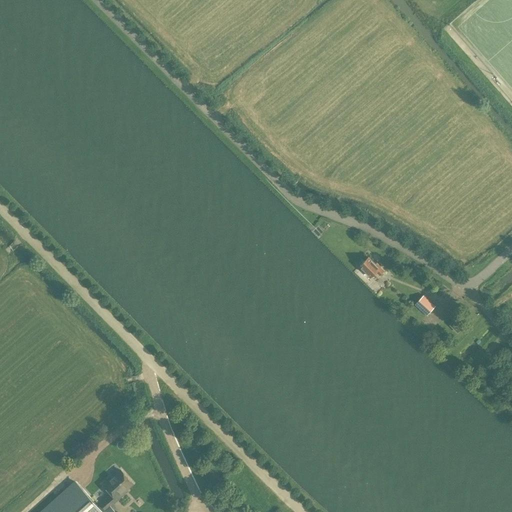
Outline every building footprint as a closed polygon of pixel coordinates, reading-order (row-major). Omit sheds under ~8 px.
[(314,231),(318,236),(325,231),(320,226),(314,231)] [(380,276),(385,271),(376,263),(375,264),(368,257),(360,266),(371,277),(377,272),(380,276)] [(427,315),(435,306),(424,295),(416,304),(427,315)] [(460,331),(465,327),(456,319),(450,325),(454,330),(456,327),(460,331)] [(101,504),(105,509),(110,506),(123,494),(122,493),(133,483),(121,470),(104,486),(112,494),(101,504)] [(102,511),(76,483),(42,511),(115,511),(110,506),(106,510),(102,511)]
